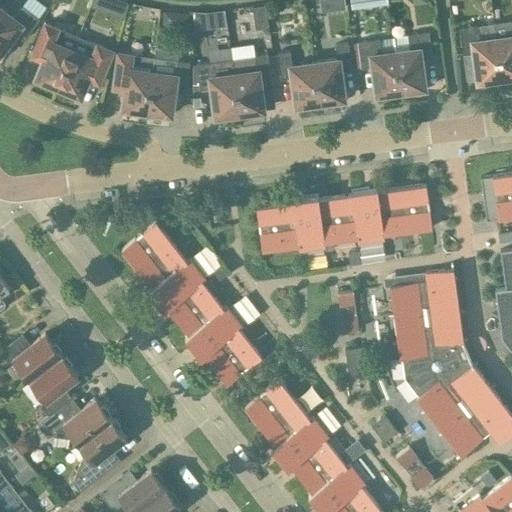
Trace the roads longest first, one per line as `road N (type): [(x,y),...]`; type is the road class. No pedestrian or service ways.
road 1 (residential): [(274,511),(42,215),(34,189)]
road 2 (residential): [(0,223),(229,511)]
road 3 (residential): [(462,132),(149,172)]
road 4 (residential): [(511,373),(490,329),(462,132)]
road 5 (residential): [(149,172),(142,144),(39,113),(0,89)]
